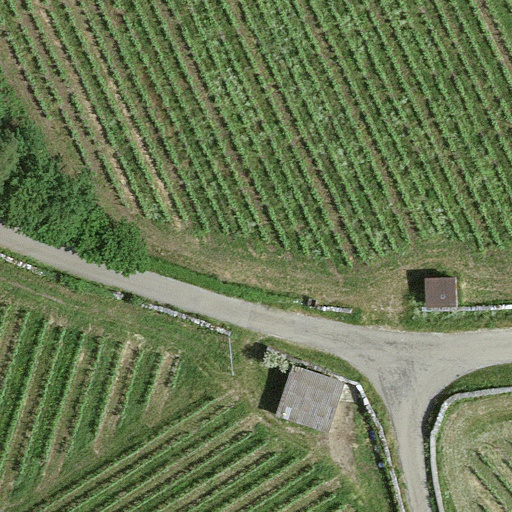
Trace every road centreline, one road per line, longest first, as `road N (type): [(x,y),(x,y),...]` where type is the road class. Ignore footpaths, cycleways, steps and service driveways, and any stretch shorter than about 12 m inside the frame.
road 1 (unclassified): [(394,365),(0,235)]
road 2 (unclassified): [(394,365),(420,511)]
